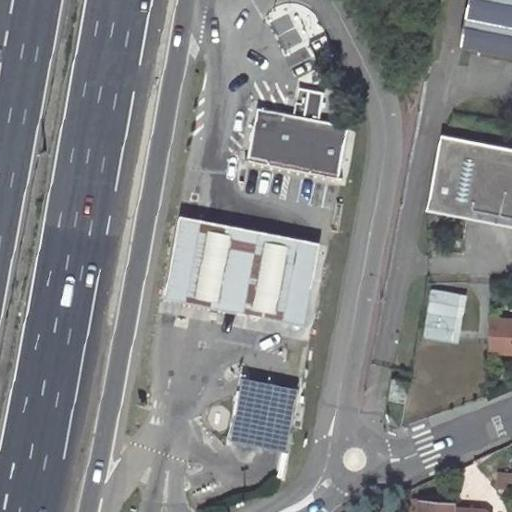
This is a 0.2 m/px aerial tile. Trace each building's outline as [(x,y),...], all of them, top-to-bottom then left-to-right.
[(511,0),(462,0),(454,46),(511,57),(511,0)] [(244,157),(334,176),(345,126),(317,120),(321,92),(297,88),(291,114),(254,107),(244,157)] [(428,208),(511,223),(511,149),(442,137),(428,208)] [(283,337),(297,340),(319,242),(304,238),(246,227),(203,218),(176,213),(155,310),(183,316),(224,325),(227,326),(272,335),(283,337)] [(428,288),(423,338),(455,341),(460,292),(428,288)] [(390,377),(386,398),(403,401),(408,381),(390,377)] [(510,471),(495,470),(494,484),(509,485),(510,471)] [(449,500),(407,499),(406,511),(485,511),(481,507),(469,507),(464,511),(449,510),(449,506),(449,500)]
